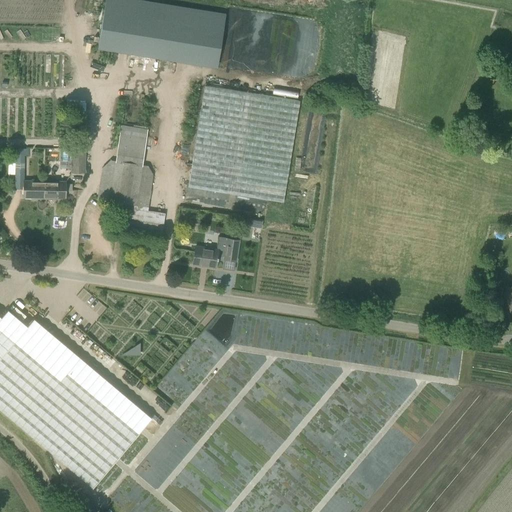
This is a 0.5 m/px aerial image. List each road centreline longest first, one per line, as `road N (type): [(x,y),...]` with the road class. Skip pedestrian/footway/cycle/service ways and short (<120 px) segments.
road 1 (unclassified): [(0,264),(436,330),(511,328)]
road 2 (unknown): [(69,275),(102,89),(122,72),(150,76),(172,88),(175,107),(164,289)]
